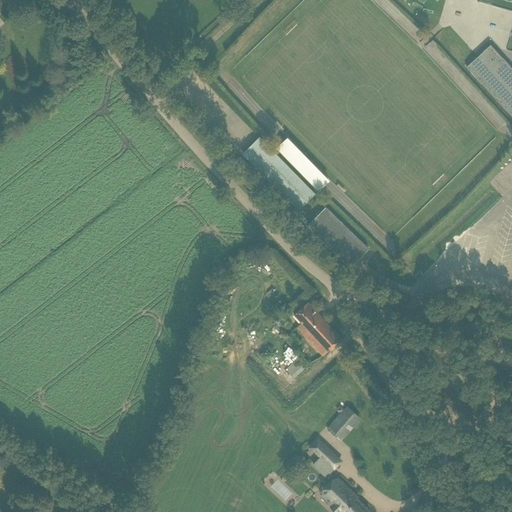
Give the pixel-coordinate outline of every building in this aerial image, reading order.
[(466,67),(511,117),(511,68),(490,45),(466,67)] [(331,179),(291,135),(279,147),(319,190),(331,179)] [(242,153),(299,210),(315,194),(259,137),(242,153)] [(307,226),(356,273),(371,278),(375,274),(376,275),(386,265),(325,207),(307,226)] [(296,327),(323,356),(341,338),(307,302),(294,314),(302,322),(296,327)] [(284,369),(297,356),(289,347),(276,360),(284,369)] [(285,370),(294,378),(310,364),(301,355),(285,370)] [(457,372),(449,384),(430,370),(420,383),(434,394),(427,404),(440,413),(448,403),(473,422),(482,409),(457,391),(467,377),(466,374),(468,374),(471,368),(469,363),(464,361),(458,363),(456,368),(457,372)] [(327,429),(341,441),(362,419),(347,406),(327,429)] [(318,440),(310,448),(323,462),(331,455),(318,440)] [(327,487),(328,488),(324,492),(335,502),(330,507),(336,511),(339,511),(342,509),(344,511),(368,511),(369,511),(356,498),(358,497),(354,493),(354,494),(349,490),(350,489),(338,478),(336,479),(317,461),(313,465),(332,482),(327,487)]
